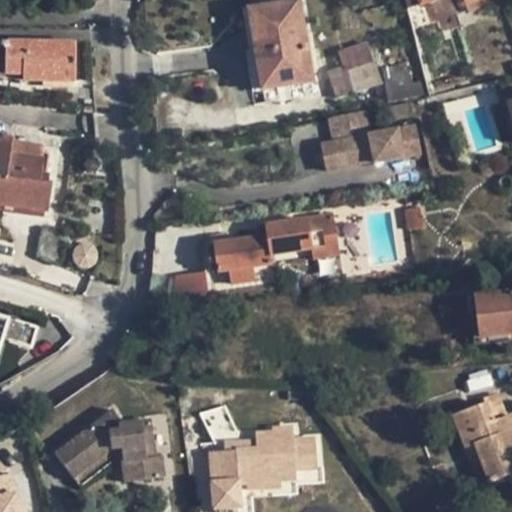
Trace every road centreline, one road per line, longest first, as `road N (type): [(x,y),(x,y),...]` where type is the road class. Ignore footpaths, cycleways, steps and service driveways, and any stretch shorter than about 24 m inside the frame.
road 1 (residential): [(0,412),(66,369),(106,324),(135,261),(117,0)]
road 2 (unknown): [(123,65),(245,60)]
